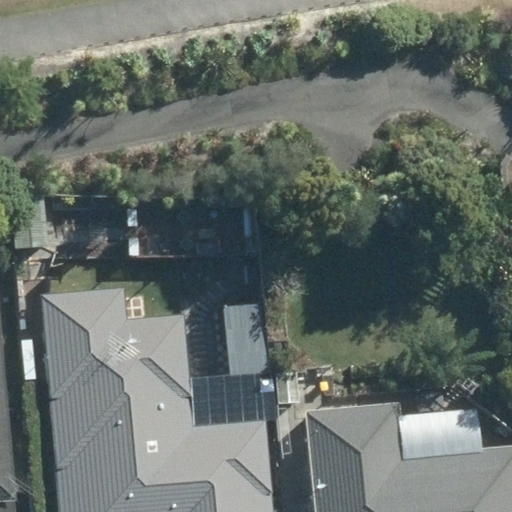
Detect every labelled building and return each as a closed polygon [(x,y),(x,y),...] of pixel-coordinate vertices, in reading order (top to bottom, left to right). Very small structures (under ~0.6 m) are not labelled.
[(49,249),(45,199),(13,199),(16,251),(49,249)] [(58,511),(274,511),(267,423),(194,427),(185,321),(127,326),(124,293),(41,301),(58,511)] [(0,511),(15,511),(0,325),(0,511)] [(302,375),(280,376),(282,408),(304,407),(302,375)] [(22,376),(9,377),(12,411),(25,410),(22,376)] [(401,407),(305,418),(314,511),(511,511),(511,451),(485,455),(481,413),(402,421),(401,407)]
